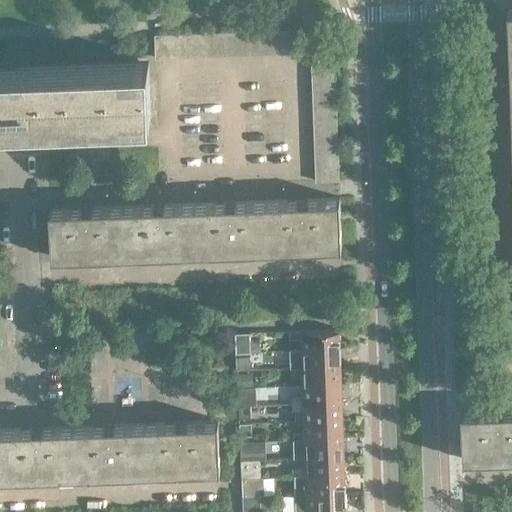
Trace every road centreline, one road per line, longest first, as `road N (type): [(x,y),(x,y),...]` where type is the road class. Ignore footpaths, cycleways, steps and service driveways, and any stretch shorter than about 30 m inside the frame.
road 1 (tertiary): [(370,0),(394,511)]
road 2 (tertiary): [(429,511),(414,0)]
road 3 (residential): [(21,273),(313,263)]
road 4 (residential): [(17,144),(170,137)]
road 5 (residential): [(0,399),(24,398),(21,273)]
road 6 (residential): [(21,273),(17,144)]
